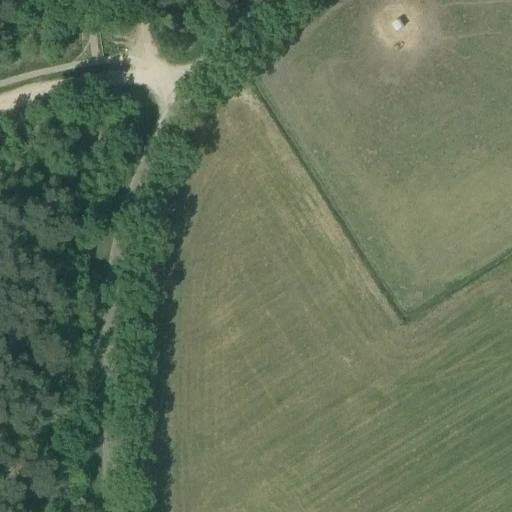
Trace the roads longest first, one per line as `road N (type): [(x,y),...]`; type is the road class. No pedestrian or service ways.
road 1 (unclassified): [(107,511),(108,313),(139,179),(159,128),(191,81),(276,0)]
road 2 (track): [(0,102),(140,74)]
